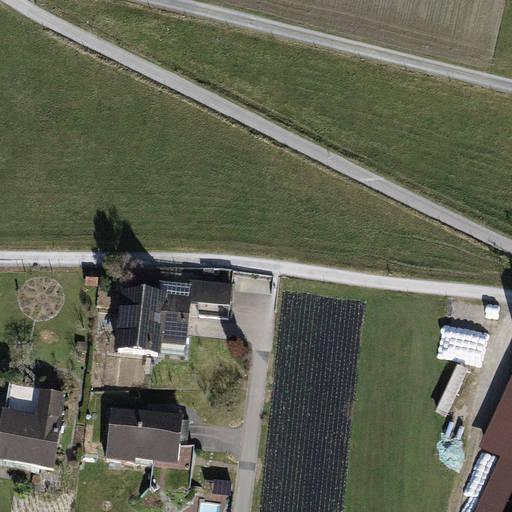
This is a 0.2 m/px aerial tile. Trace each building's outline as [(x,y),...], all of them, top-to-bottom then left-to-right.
[(193,282),(193,288),(191,308),(230,311),(232,286),(193,282)] [(146,295),(121,292),(115,354),(161,359),(162,348),(186,351),(191,308),(193,288),(147,283),(146,295)] [(476,343),(485,303),(453,296),(444,336),(476,343)] [(87,344),(78,343),(77,352),(87,352),(87,344)] [(511,511),(511,383),(479,455),(499,464),(477,511),(506,511),(511,500),(511,511)] [(64,394),(10,385),(0,446),(0,462),(52,471),(64,394)] [(182,419),(112,412),(106,463),(154,467),(152,487),(191,491),(195,449),(179,447),(182,419)] [(232,484),(215,482),(214,497),(231,499),(232,484)]
